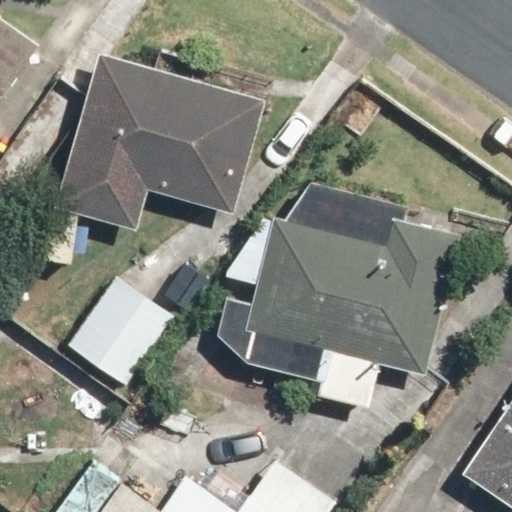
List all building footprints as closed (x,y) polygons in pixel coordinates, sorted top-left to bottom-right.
[(0,22),(0,68),(21,37),(0,22)] [(256,104),(104,64),(77,166),(228,206),(256,104)] [(431,261),(284,227),(260,331),(407,364),(431,261)] [(168,230),(124,263),(150,297),(194,264),(168,230)] [(122,284),(73,345),(121,382),(169,320),(122,284)] [(0,452),(98,454),(99,405),(54,403),(68,385),(19,346),(0,370),(0,452)] [(511,496),(511,416),(476,475),(511,496)] [(231,511),(189,483),(169,511),(231,511)]
